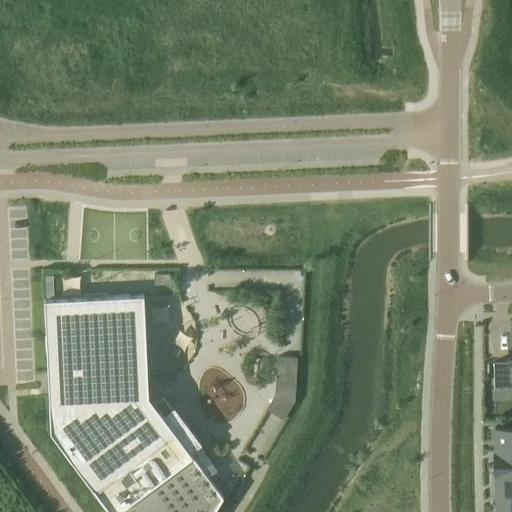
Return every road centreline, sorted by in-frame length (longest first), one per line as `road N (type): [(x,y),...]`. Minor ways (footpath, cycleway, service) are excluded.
road 1 (unclassified): [(0,159),(388,143),(412,126)]
road 2 (unclassified): [(412,126),(387,120),(0,140)]
road 3 (residential): [(449,296),(438,511)]
road 4 (residential): [(447,125),(449,296)]
road 5 (residential): [(448,0),(447,125)]
